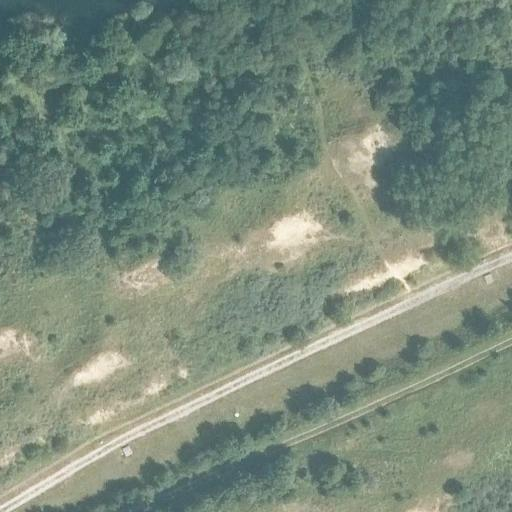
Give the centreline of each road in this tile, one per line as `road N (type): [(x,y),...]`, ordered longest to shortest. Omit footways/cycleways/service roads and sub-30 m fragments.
road 1 (track): [(0,508),(126,435),(511,252)]
road 2 (track): [(143,511),(511,339)]
